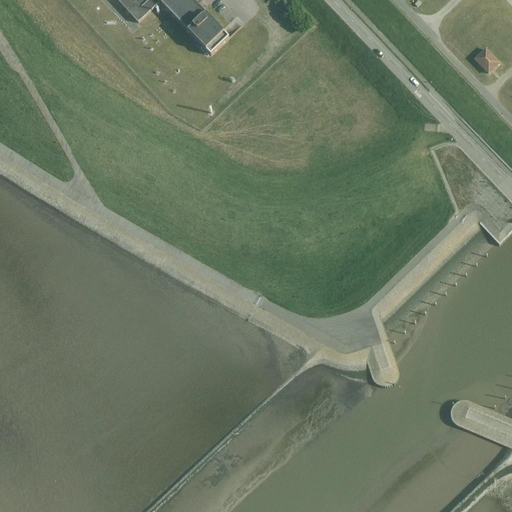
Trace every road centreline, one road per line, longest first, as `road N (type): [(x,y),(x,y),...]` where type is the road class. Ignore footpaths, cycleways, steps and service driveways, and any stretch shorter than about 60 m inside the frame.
road 1 (track): [(502,178),(374,305),(334,326),(294,322),(89,206)]
road 2 (residential): [(333,0),(511,188)]
road 3 (track): [(89,206),(0,43)]
